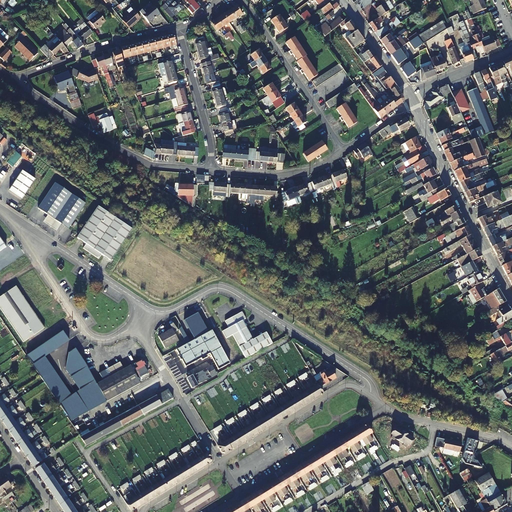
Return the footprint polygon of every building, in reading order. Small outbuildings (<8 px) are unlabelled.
[(169,0),(167,2),(177,13),(184,8),(177,0),(169,0)] [(183,0),(181,2),(192,15),(200,8),(192,0),(183,0)] [(472,0),(477,12),(486,8),(482,0),(472,0)] [(378,13),(380,17),(389,11),(393,9),(388,1),(385,3),(383,4),(376,9),(378,13)] [(167,2),(165,4),(175,16),(177,13),(167,2)] [(333,8),(329,4),(320,11),(317,13),(321,17),(333,8)] [(160,14),(153,6),(147,11),(144,9),(140,13),(149,24),(156,17),(157,18),(160,14)] [(217,19),(211,23),(217,32),(223,28),(229,23),(236,19),(242,15),(237,7),(230,11),(224,15),(217,19)] [(304,20),(310,16),(306,10),(300,14),(304,20)] [(122,20),(129,28),(140,19),(133,11),(122,20)] [(325,23),(334,16),(331,13),(322,20),(325,23)] [(105,22),(99,14),(89,22),(96,30),(105,22)] [(455,21),(458,20),(456,14),(448,17),(452,26),(456,25),(457,28),(458,28),(455,21)] [(469,28),(473,37),(470,39),(466,40),(473,59),(473,60),(477,58),(473,48),(482,45),(475,27),(471,18),(470,15),(467,16),(469,20),(467,20),(468,23),(469,23),(471,27),(469,28)] [(279,16),(271,21),(275,28),(279,34),(288,29),(279,16)] [(377,26),(383,22),(380,17),(369,24),(376,33),(380,30),(377,26)] [(392,29),(401,23),(396,17),(391,21),(392,22),(389,24),(392,29)] [(326,24),(319,30),(325,37),(340,25),(343,22),(340,18),(329,27),(326,24)] [(343,36),(345,40),(357,31),(347,18),(343,22),(340,25),(342,27),(343,27),(347,33),(343,36)] [(459,23),(464,35),(467,33),(462,21),(461,22),(459,23)] [(93,34),(84,23),(78,28),(76,29),(74,28),(71,30),(71,31),(73,33),(78,39),(83,46),(84,47),(86,45),(83,41),(93,34)] [(435,25),(440,33),(443,31),(438,23),(435,25)] [(78,50),(83,46),(78,39),(73,33),(71,31),(71,30),(65,24),(63,26),(75,40),(73,43),(78,50)] [(432,27),(437,35),(440,33),(435,25),(432,27)] [(497,48),(497,47),(501,45),(498,39),(494,41),(493,38),(490,39),(489,36),(483,38),(480,29),(479,30),(478,26),(475,27),(482,45),(485,52),(497,48)] [(428,29),(433,37),(437,35),(432,27),(428,29)] [(404,29),(396,35),(397,38),(406,31),(404,29)] [(425,31),(430,39),(433,37),(428,29),(425,31)] [(385,46),(393,40),(389,34),(391,33),(389,31),(389,30),(387,31),(378,37),(385,46)] [(345,40),(353,50),(364,41),(357,31),(345,40)] [(422,33),(427,41),(430,39),(425,31),(422,33)] [(66,34),(62,38),(59,40),(65,46),(72,40),(67,33),(66,34)] [(427,41),(422,33),(418,36),(423,43),(427,41)] [(167,36),(170,47),(177,45),(174,34),(167,36)] [(407,43),(415,38),(413,35),(408,39),(408,40),(406,41),(407,43)] [(161,38),(164,49),(170,47),(167,36),(161,38)] [(15,46),(30,61),(38,53),(23,38),(15,46)] [(60,50),(64,54),(68,50),(57,38),(52,43),(55,46),(49,51),(45,46),(40,50),(49,60),(60,50)] [(154,39),(157,50),(164,49),(161,38),(154,39)] [(206,50),(203,38),(195,40),(195,44),(197,52),(206,50)] [(306,57),(294,38),(286,44),(291,52),(289,53),(291,56),(293,55),(298,62),(297,63),(302,70),(300,72),(302,75),(304,74),(309,81),(317,76),(305,57),(306,57)] [(400,49),(402,47),(396,38),(393,40),(400,49)] [(148,41),(151,52),(157,50),(154,39),(148,41)] [(451,39),(444,42),(446,45),(447,49),(454,64),(460,61),(454,46),(452,43),(451,39)] [(466,40),(465,39),(463,40),(464,44),(465,46),(460,49),(465,62),(473,59),(466,40)] [(400,49),(393,40),(385,46),(391,55),(400,49)] [(141,43),(144,54),(151,52),(148,41),(141,43)] [(135,45),(137,56),(144,54),(141,43),(135,45)] [(128,46),(131,57),(137,56),(135,45),(128,46)] [(366,62),(369,60),(374,56),(367,45),(360,50),(361,53),(357,56),(364,64),(366,62)] [(128,46),(122,48),(124,59),(131,57),(128,46)] [(0,56),(4,61),(12,52),(7,48),(0,55),(0,56)] [(201,64),(210,62),(219,59),(218,55),(213,56),(211,48),(206,50),(197,52),(200,61),(201,61),(201,64)] [(125,67),(119,51),(112,53),(118,68),(122,67),(128,83),(131,82),(126,69),(125,67)] [(263,57),(258,51),(251,56),(255,62),(259,69),(263,75),(271,69),(267,63),(263,57)] [(393,58),(407,76),(414,72),(401,53),(393,58)] [(103,57),(108,72),(116,69),(115,67),(114,67),(109,55),(103,57)] [(374,56),(369,60),(370,61),(372,65),(369,67),(366,62),(364,64),(371,74),(382,67),(374,56)] [(441,63),(440,60),(439,56),(431,59),(433,65),(435,71),(447,67),(445,61),(441,63)] [(109,76),(108,72),(103,57),(91,61),(95,70),(102,67),(104,71),(103,72),(104,75),(105,75),(107,81),(111,90),(114,89),(113,86),(109,76)] [(511,76),(511,61),(511,59),(503,63),(505,69),(508,67),(511,76)] [(166,76),(175,73),(172,61),(163,63),(166,76)] [(204,77),(213,74),(210,62),(201,64),(202,68),(204,77)] [(343,70),(339,64),(312,82),(316,88),(343,70)] [(500,80),(508,97),(511,95),(503,75),(505,74),(501,64),(495,67),(500,80)] [(433,65),(420,69),(421,81),(436,75),(435,71),(433,65)] [(494,82),(495,83),(500,80),(495,67),(485,70),(491,83),(494,82)] [(372,75),(375,79),(377,78),(385,71),(382,68),(372,75)] [(491,83),(485,70),(481,72),(480,72),(485,82),(486,82),(487,84),(491,83)] [(98,80),(95,72),(87,75),(86,74),(80,71),(77,78),(88,83),(98,80)] [(377,78),(380,82),(382,80),(381,80),(387,75),(385,71),(377,78)] [(67,95),(69,100),(78,96),(69,72),(55,78),(54,79),(56,84),(58,85),(60,90),(68,88),(70,94),(67,95)] [(411,82),(416,82),(414,72),(407,76),(411,82)] [(166,76),(169,84),(170,88),(178,85),(177,82),(178,82),(175,73),(166,76)] [(478,73),(474,75),(481,93),(479,95),(482,101),(489,98),(486,92),(478,73)] [(212,88),(220,86),(219,82),(216,83),(213,74),(204,77),(207,85),(211,84),(212,88)] [(389,88),(390,91),(396,99),(401,95),(398,90),(389,78),(381,84),(386,90),(389,88)] [(386,115),(391,111),(381,98),(380,97),(377,99),(364,81),(361,82),(376,102),(386,115)] [(491,83),(487,84),(489,91),(486,92),(489,98),(490,102),(497,99),(494,91),(492,86),(491,83)] [(272,84),(263,90),(268,96),(272,103),(281,98),(276,91),(272,84)] [(358,90),(354,84),(326,103),(330,109),(358,90)] [(170,88),(164,89),(166,95),(169,94),(171,100),(172,100),(176,99),(185,96),(183,88),(179,89),(178,85),(170,88)] [(432,93),(434,96),(426,102),(430,108),(451,92),(448,85),(438,89),(432,93)] [(214,100),(223,97),(220,86),(212,88),(212,91),(214,100)] [(386,94),(382,88),(379,90),(378,90),(383,96),(381,98),(391,111),(396,108),(386,94)] [(481,126),(472,130),(476,139),(478,138),(494,132),(482,101),(479,95),(477,89),(467,92),(481,126)] [(469,109),(461,90),(452,94),(454,98),(455,101),(460,113),(469,109)] [(401,95),(396,99),(390,91),(386,94),(396,108),(402,103),(403,99),(401,95)] [(380,119),(386,115),(376,102),(372,104),(364,93),(362,95),(380,119)] [(187,105),(188,105),(185,96),(176,99),(178,107),(174,108),(175,112),(180,111),(188,109),(187,105)] [(218,112),(227,109),(223,97),(214,100),(217,109),(217,108),(218,112)] [(460,113),(455,101),(453,102),(450,103),(451,107),(447,109),(455,124),(464,120),(460,113)] [(294,104),(285,109),(290,116),(294,122),(298,128),(306,122),(302,116),(298,110),(294,104)] [(357,123),(345,104),(336,110),(341,118),(340,119),(342,122),(344,121),(349,128),(357,123)] [(180,111),(181,115),(183,123),(192,121),(190,112),(189,112),(188,109),(180,111)] [(221,124),(230,122),(227,109),(218,112),(219,115),(221,124)] [(90,121),(93,129),(99,126),(98,125),(100,124),(104,134),(113,130),(107,114),(95,118),(93,118),(94,120),(90,121)] [(395,136),(409,127),(405,119),(390,128),(388,126),(371,138),(372,140),(376,138),(377,139),(381,137),(383,139),(393,133),(395,136)] [(192,121),(183,123),(187,135),(195,133),(194,130),(195,129),(192,121)] [(225,136),(234,134),(233,130),(230,122),(221,124),(224,133),(225,136)] [(451,138),(465,132),(464,130),(463,128),(459,130),(455,132),(439,140),(441,145),(452,139),(451,138)] [(448,131),(447,129),(436,135),(439,140),(455,132),(453,129),(448,131)] [(277,147),(277,135),(270,135),(269,146),(277,147)] [(418,150),(421,148),(415,138),(404,144),(401,146),(403,149),(405,148),(409,154),(418,150)] [(469,142),(474,153),(475,156),(476,159),(485,156),(478,138),(476,139),(469,142)] [(174,146),(171,146),(171,142),(161,141),(161,145),(154,145),(156,150),(155,153),(155,154),(160,154),(160,155),(173,156),(173,155),(174,146)] [(451,149),(464,144),(463,141),(462,141),(459,142),(458,141),(454,143),(453,142),(442,147),(444,151),(451,149)] [(322,142),(303,154),(309,163),(316,158),(318,159),(321,157),(320,155),(327,150),(322,142)] [(365,144),(362,146),(361,147),(360,146),(353,151),(358,159),(362,156),(363,159),(372,153),(365,144)] [(427,150),(425,145),(421,148),(418,150),(420,154),(427,150)] [(177,156),(186,157),(186,148),(174,146),(173,155),(177,156)] [(194,158),(194,157),(198,158),(199,149),(186,148),(186,157),(194,158)] [(147,149),(143,156),(153,160),(155,154),(155,153),(147,149)] [(453,153),(453,152),(451,149),(444,151),(446,155),(447,157),(450,164),(460,159),(462,158),(470,155),(468,149),(459,153),(454,155),(453,153)] [(236,151),(227,150),(223,150),(223,158),(226,159),(235,160),(236,151)] [(236,151),(235,160),(248,161),(249,152),(236,151)] [(403,162),(395,166),(399,174),(404,170),(405,170),(404,166),(405,166),(406,167),(420,160),(416,151),(401,159),(403,162)] [(15,152),(7,162),(12,167),(21,156),(15,152)] [(259,161),(259,162),(268,163),(269,154),(256,152),(255,161),(259,161)] [(281,156),(282,155),(277,154),(269,154),(268,163),(277,164),(277,163),(284,164),(285,157),(281,156)] [(464,163),(474,159),(473,157),(472,154),(470,155),(462,158),(464,163)] [(421,170),(430,165),(426,158),(413,166),(417,172),(421,170)] [(463,166),(460,159),(450,164),(454,172),(464,168),(473,164),(472,162),(463,166)] [(466,171),(479,166),(478,163),(473,164),(464,168),(454,172),(457,178),(468,174),(466,171)] [(417,177),(410,181),(412,184),(422,179),(423,182),(436,175),(432,168),(417,177)] [(347,179),(344,170),(332,175),(337,188),(341,187),(339,182),(347,179)] [(483,173),(481,170),(468,175),(468,174),(457,178),(459,183),(474,177),(483,173)] [(34,179),(21,171),(8,190),(22,199),(34,179)] [(404,179),(402,180),(404,184),(410,181),(417,177),(415,173),(408,177),(404,179)] [(332,185),(333,189),(337,188),(332,175),(329,177),(328,176),(320,179),(323,188),(332,185)] [(459,183),(462,188),(476,182),(474,177),(459,183)] [(492,178),(486,181),(486,182),(484,183),(483,182),(477,184),(476,182),(462,188),(465,193),(487,184),(493,181),(492,178)] [(309,184),(312,192),(323,188),(320,179),(312,182),(312,183),(309,184)] [(488,185),(487,185),(488,188),(497,185),(495,180),(493,181),(487,184),(488,185)] [(427,199),(439,193),(432,181),(423,186),(425,190),(422,192),(422,191),(417,194),(422,202),(427,199)] [(55,230),(77,198),(55,183),(38,209),(48,215),(43,222),(55,230)] [(213,193),(214,193),(222,193),(226,194),(227,185),(227,184),(214,183),(213,193)] [(407,195),(423,186),(421,183),(405,192),(407,195)] [(296,188),(300,197),(312,192),(309,184),(305,185),(296,188)] [(488,185),(487,184),(465,193),(469,203),(479,199),(478,196),(478,195),(477,193),(488,188),(487,185),(488,185)] [(177,185),(176,191),(176,192),(178,192),(178,197),(193,207),(194,205),(190,202),(190,196),(193,196),(193,185),(179,185),(177,185)] [(230,198),(230,194),(239,195),(239,185),(231,185),(227,185),(226,194),(226,197),(230,198)] [(239,195),(248,195),(247,199),(251,199),(251,196),(252,187),(252,186),(239,185),(239,195)] [(251,196),(255,196),(264,197),(265,187),(252,186),(252,187),(251,196)] [(265,187),(264,197),(276,197),(277,188),(265,187)] [(178,192),(176,192),(176,191),(171,188),(169,191),(178,197),(178,192)] [(285,193),(288,201),(300,197),(296,188),(285,193)] [(440,201),(450,196),(446,189),(439,193),(427,199),(430,204),(434,201),(434,202),(439,200),(440,201)] [(496,192),(483,197),(488,209),(501,203),(496,192)] [(62,222),(69,227),(85,203),(77,198),(55,230),(56,231),(61,224),(62,222)] [(132,229),(98,206),(77,238),(85,244),(82,249),(98,259),(101,255),(110,261),(132,229)] [(436,218),(438,222),(457,211),(455,206),(444,212),(445,213),(436,218)] [(410,224),(416,220),(411,210),(413,210),(412,208),(404,213),(410,224)] [(482,229),(511,215),(511,210),(497,217),(492,219),(491,217),(486,219),(485,216),(478,219),(482,229)] [(449,226),(453,233),(465,227),(457,211),(438,222),(437,222),(440,227),(452,221),(453,224),(449,226)] [(401,214),(377,226),(379,231),(403,219),(401,214)] [(492,232),(504,226),(505,228),(509,226),(511,224),(511,215),(482,229),(487,238),(493,236),(494,235),(492,232)] [(432,219),(426,223),(429,227),(430,227),(435,224),(432,219)] [(494,235),(510,228),(509,226),(505,228),(504,226),(492,232),(494,235)] [(470,236),(465,227),(453,233),(445,237),(444,234),(436,238),(438,241),(443,239),(448,248),(470,236)] [(511,234),(508,236),(509,237),(505,239),(504,237),(501,239),(500,238),(495,240),(493,236),(487,238),(492,248),(511,238),(511,234)] [(461,245),(464,252),(454,257),(456,260),(477,249),(470,236),(448,248),(443,250),(444,253),(449,251),(461,245)] [(497,257),(502,254),(500,250),(511,244),(511,238),(492,248),(497,257)] [(481,257),(477,249),(456,260),(460,268),(481,257)] [(511,250),(502,254),(497,257),(501,265),(511,261),(509,256),(511,254),(511,250)] [(511,261),(501,266),(507,276),(511,273),(511,261)] [(471,262),(462,268),(467,278),(476,273),(471,262)] [(450,281),(456,278),(453,271),(447,275),(450,281)] [(476,273),(467,278),(466,278),(472,288),(483,282),(477,272),(476,273)] [(477,302),(484,298),(477,286),(470,290),(477,302)] [(16,287),(0,297),(0,308),(23,343),(44,328),(16,287)] [(505,302),(497,290),(484,297),(492,310),(504,303),(505,302)] [(501,329),(511,322),(511,313),(507,306),(506,306),(504,303),(492,310),(486,313),(489,317),(496,313),(499,318),(496,320),(501,329)] [(242,312),(225,321),(229,328),(222,332),(226,338),(232,335),(246,359),(272,344),(263,327),(250,334),(242,320),(246,318),(242,312)] [(197,313),(184,321),(188,328),(201,320),(197,313)] [(498,325),(485,333),(488,337),(490,335),(496,331),(501,329),(498,325)] [(172,329),(158,337),(165,349),(178,341),(172,329)] [(486,341),(491,350),(486,352),(488,356),(489,355),(511,342),(511,330),(510,332),(509,332),(500,337),(496,331),(490,335),(492,337),(486,341)] [(498,357),(511,348),(511,342),(489,355),(493,362),(492,363),(490,364),(493,368),(502,363),(498,357)] [(140,377),(149,373),(143,360),(136,363),(138,367),(135,368),(140,377)] [(110,377),(97,384),(107,402),(140,384),(130,366),(124,369),(120,363),(106,370),(110,377)] [(192,388),(217,375),(214,370),(212,365),(186,379),(192,388)] [(330,372),(328,369),(324,371),(325,373),(321,375),(322,378),(318,380),(322,386),(335,378),(331,371),(330,372)] [(37,378),(16,392),(17,394),(27,388),(29,391),(41,383),(37,378)] [(316,397),(323,393),(318,385),(315,387),(311,381),(307,383),(316,397)] [(310,401),(316,397),(307,383),(303,386),(307,391),(305,393),(310,401)] [(303,405),(310,401),(305,393),(302,394),(299,388),(295,391),(303,405)] [(173,398),(168,390),(165,391),(138,406),(143,415),(173,398)] [(500,401),(506,397),(502,390),(492,396),(500,401)] [(297,409),(303,405),(295,391),(291,393),(295,399),(293,400),(297,409)] [(291,412),(297,409),(293,400),(290,401),(287,396),(283,398),(291,412)] [(0,402),(0,411),(5,408),(4,406),(9,402),(7,398),(0,402)] [(285,416),(291,412),(283,398),(279,401),(282,406),(280,408),(285,416)] [(279,420),(285,416),(280,408),(278,409),(275,403),(271,406),(279,420)] [(0,411),(0,418),(1,419),(15,410),(12,406),(7,410),(5,408),(0,411)] [(117,418),(122,426),(143,415),(138,406),(117,418)] [(273,423),(279,420),(271,406),(267,408),(270,414),(268,415),(273,423)] [(1,419),(5,425),(13,420),(12,417),(17,413),(15,410),(1,419)] [(267,427),(273,423),(268,415),(266,416),(262,411),(259,413),(267,427)] [(261,431),(267,427),(259,413),(255,415),(258,421),(256,423),(261,431)] [(5,425),(9,431),(23,422),(20,418),(15,422),(13,420),(5,425)] [(117,418),(81,438),(86,446),(122,426),(117,418)] [(255,435),(261,431),(256,423),(254,424),(250,418),(246,421),(255,435)] [(249,438),(255,435),(246,421),(242,423),(246,429),(244,430),(249,438)] [(9,431),(13,437),(21,431),(20,429),(25,425),(23,422),(9,431)] [(369,435),(372,433),(367,425),(360,429),(369,443),(373,440),(369,435)] [(243,442),(249,438),(244,430),(242,432),(238,426),(234,428),(243,442)] [(237,446),(243,442),(234,428),(230,431),(234,436),(232,438),(237,446)] [(399,441),(404,433),(395,428),(391,434),(392,435),(391,438),(394,440),(395,439),(399,441)] [(365,445),(369,443),(360,429),(354,432),(359,441),(361,440),(365,445)] [(13,437),(17,443),(31,433),(29,430),(23,434),(21,431),(13,437)] [(357,442),(359,441),(354,432),(348,436),(357,450),(361,448),(357,442)] [(17,443),(21,449),(29,443),(28,441),(33,437),(31,433),(17,443)] [(230,450),(237,446),(232,438),(230,439),(226,433),(222,436),(230,450)] [(409,446),(413,439),(404,433),(399,441),(403,444),(402,446),(406,448),(408,445),(409,446)] [(225,453),(230,450),(222,436),(218,438),(222,444),(218,446),(222,453),(225,453)] [(348,436),(342,440),(347,448),(349,447),(353,453),(357,450),(348,436)] [(459,453),(461,443),(445,439),(443,449),(459,453)] [(345,450),(347,448),(342,440),(336,444),(345,458),(348,455),(345,450)] [(21,449),(25,455),(39,445),(36,442),(31,445),(29,443),(21,449)] [(341,460),(345,458),(336,444),(330,447),(335,456),(337,454),(341,460)] [(25,455),(29,460),(37,455),(36,453),(42,449),(39,445),(25,455)] [(333,457),(335,456),(330,447),(324,451),(332,465),(336,463),(333,457)] [(196,452),(199,458),(204,466),(210,462),(211,459),(207,453),(203,455),(200,449),(196,452)] [(329,468),(332,465),(324,451),(318,455),(323,463),(325,462),(329,468)] [(29,460),(33,467),(47,457),(45,453),(39,457),(37,455),(29,460)] [(198,470),(204,466),(199,458),(197,459),(193,453),(189,456),(198,470)] [(321,465),(323,463),(318,455),(312,459),(320,473),(324,470),(321,465)] [(190,464),(187,465),(192,473),(198,470),(189,456),(186,458),(190,464)] [(313,469),(316,475),(320,473),(312,459),(306,462),(311,471),(313,469)] [(181,461),(177,463),(186,477),(192,473),(187,465),(185,466),(181,461)] [(300,466),(308,480),(312,478),(308,472),(311,471),(306,462),(300,466)] [(35,470),(40,476),(54,466),(51,463),(45,467),(43,464),(35,470)] [(177,471),(175,473),(180,481),(186,477),(177,463),(174,465),(177,471)] [(40,476),(44,482),(52,476),(50,474),(56,470),(54,466),(40,476)] [(304,483),(308,480),(300,466),(293,470),(298,478),(299,478),(302,482),(303,481),(304,483)] [(410,466),(404,469),(405,471),(408,477),(414,474),(410,466)] [(169,468),(165,470),(174,484),(180,481),(175,473),(173,474),(169,468)] [(472,477),(467,468),(459,473),(463,482),(472,477)] [(165,479),(163,480),(168,488),(174,484),(165,470),(162,473),(165,479)] [(293,470),(287,474),(296,488),(300,485),(296,480),(298,478),(293,470)] [(488,472),(474,480),(482,494),(493,511),(506,504),(488,472)] [(292,490),(296,488),(287,474),(281,477),(286,486),(289,484),(292,490)] [(53,478),(52,476),(44,482),(48,488),(62,478),(59,475),(53,478)] [(157,475),(153,478),(162,492),(168,488),(163,480),(161,481),(157,475)] [(11,480),(8,482),(5,477),(0,480),(0,486),(1,486),(2,487),(3,486),(6,490),(11,486),(14,483),(11,480)] [(281,477),(275,481),(284,495),(288,493),(284,487),(286,486),(281,477)] [(472,477),(463,482),(466,485),(474,480),(472,477)] [(48,488),(52,494),(60,488),(58,486),(64,482),(62,478),(48,488)] [(153,486),(151,488),(156,496),(162,492),(153,478),(150,480),(153,486)] [(280,498),(284,495),(275,481),(269,485),(274,493),(276,492),(280,498)] [(145,483),(141,485),(150,499),(156,496),(151,488),(149,489),(145,483)] [(141,494),(139,495),(144,503),(150,499),(141,485),(137,488),(141,494)] [(272,494),(274,493),(269,485),(263,488),(272,503),(276,500),(272,494)] [(52,494),(56,499),(70,490),(67,486),(61,490),(60,488),(52,494)] [(268,505),(272,503),(263,488),(257,492),(262,501),(264,499),(268,505)] [(56,499),(60,505),(68,500),(67,498),(72,494),(70,490),(56,499)] [(129,493),(138,507),(144,503),(139,495),(137,496),(133,490),(129,493)] [(359,504),(362,502),(361,500),(356,490),(352,492),(359,504)] [(458,490),(448,495),(452,502),(456,510),(462,506),(466,504),(465,502),(467,501),(465,497),(463,498),(458,490)] [(260,502),(262,501),(257,492),(251,496),(260,510),(263,508),(260,502)] [(126,503),(131,511),(138,507),(129,493),(125,495),(129,501),(126,503)] [(482,511),(480,511),(492,511),(493,511),(482,494),(480,496),(482,501),(477,503),(482,511)] [(446,504),(446,505),(452,502),(448,495),(443,499),(446,504)] [(255,511),(256,511),(260,510),(251,496),(245,500),(250,508),(252,507),(255,511)] [(60,505),(64,511),(78,502),(75,498),(69,502),(68,500),(60,505)] [(249,511),(248,509),(250,508),(245,500),(239,503),(243,511),(249,511)] [(64,511),(75,511),(76,511),(74,509),(80,505),(78,502),(64,511)] [(243,511),(239,503),(233,507),(235,511),(243,511)]
